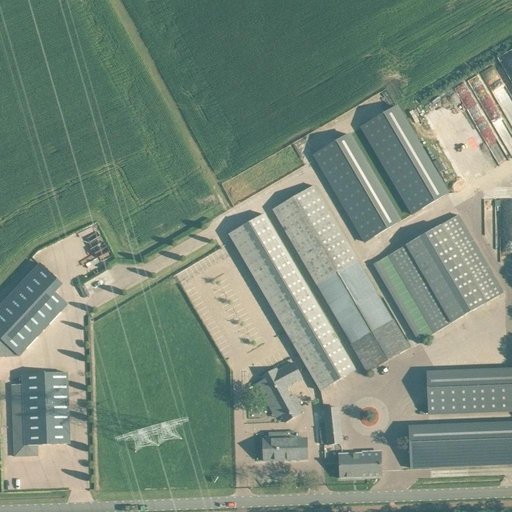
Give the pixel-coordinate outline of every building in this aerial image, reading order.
[(480,74),(455,87),(481,136),(495,129),(504,147),(511,142),(511,132),(497,105),(496,105),(480,74)] [(448,193),(399,110),(396,104),(358,127),(410,215),(448,193)] [(314,160),(364,243),(400,221),(349,133),(311,155),(314,160)] [(502,146),(492,151),(501,167),(511,162),(502,146)] [(273,210),(351,344),(351,345),(367,372),(409,348),(403,337),(402,338),(314,186),(273,210)] [(503,247),(503,261),(511,261),(511,199),(486,199),(486,207),(497,207),(496,247),(503,247)] [(264,215),(229,235),(321,391),(356,371),(264,215)] [(420,342),(504,293),(458,215),(375,264),(420,342)] [(90,240),(102,265),(115,258),(102,233),(90,240)] [(0,356),(18,356),(19,356),(19,357),(68,305),(65,302),(55,293),(32,272),(0,306),(0,356)] [(84,285),(79,288),(85,298),(90,295),(84,285)] [(276,369),(261,377),(263,381),(282,416),(286,423),(301,415),(300,413),(303,412),(292,392),(289,394),(286,387),(302,378),(294,363),(277,372),(276,369)] [(428,414),(511,410),(511,370),(427,374),(428,414)] [(24,415),(13,415),(15,457),(38,456),(37,446),(70,444),(68,373),(22,375),(23,385),(24,415)] [(339,410),(339,408),(337,408),(337,409),(324,410),(328,445),(342,444),(342,442),(341,434),(341,432),(340,426),(340,424),(339,418),(340,418),(339,416),(339,410)] [(410,468),(411,468),(511,464),(511,424),(409,428),(410,468)] [(270,440),(263,441),(264,462),(277,461),(284,461),(308,460),(307,439),(299,440),(299,433),(270,434),(270,440)] [(382,477),(382,471),(381,453),(339,455),(340,479),(382,477)]
